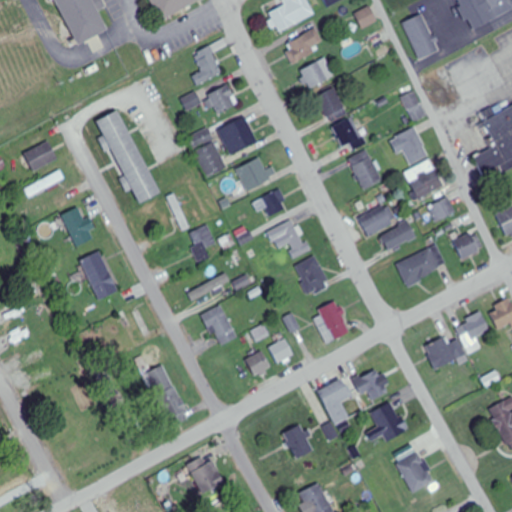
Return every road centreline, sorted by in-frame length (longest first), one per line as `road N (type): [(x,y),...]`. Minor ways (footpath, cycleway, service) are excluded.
road 1 (residential): [(487,511),(224,1)]
road 2 (residential): [(511,263),(49,511)]
road 3 (residential): [(274,511),(69,127)]
road 4 (residential): [(0,373),(68,501)]
